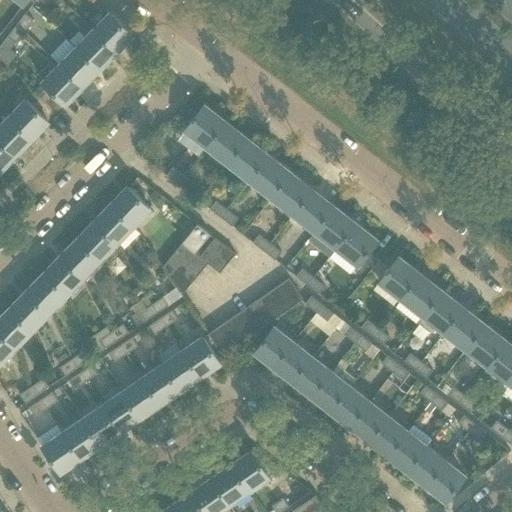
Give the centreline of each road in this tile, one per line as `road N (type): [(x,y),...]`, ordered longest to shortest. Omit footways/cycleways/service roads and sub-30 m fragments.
road 1 (residential): [(511,285),(210,47)]
road 2 (residential): [(377,511),(265,422),(235,420),(101,511)]
road 3 (residential): [(0,269),(210,47)]
road 4 (trunk): [(338,0),(511,157)]
